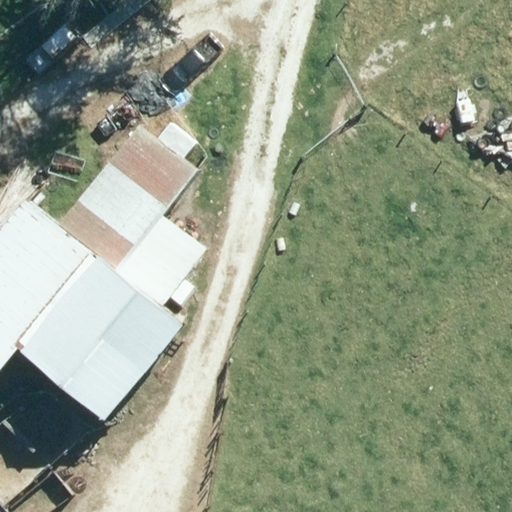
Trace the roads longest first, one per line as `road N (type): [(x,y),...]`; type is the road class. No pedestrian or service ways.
road 1 (track): [(151,511),(268,98),(304,0)]
road 2 (track): [(511,16),(246,178)]
